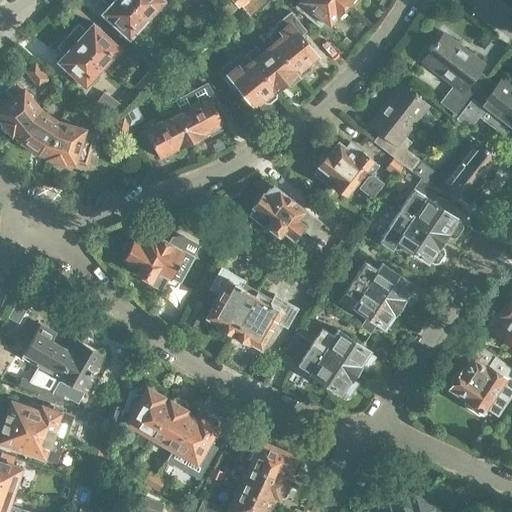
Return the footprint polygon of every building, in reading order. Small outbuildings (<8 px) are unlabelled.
[(146,20),(124,0),(101,0),(108,6),(101,13),(129,39),(146,20)] [(124,0),(146,20),(164,0),(163,0),(124,0)] [(295,7),(311,20),(320,28),(325,21),(330,25),(346,6),(338,0),(299,0),(298,1),(299,1),(295,7)] [(272,43),(300,77),(310,69),(310,65),(308,62),(317,55),(300,35),(306,31),(303,27),(291,12),(265,33),(271,42),(272,43)] [(320,28),(311,20),(303,27),(306,31),(311,37),(320,28)] [(77,23),(67,35),(103,68),(120,48),(92,23),(85,30),(77,23)] [(103,68),(67,35),(56,47),(64,53),(57,61),(85,87),(103,68)] [(455,120),(487,79),(478,72),(483,66),(443,35),(423,61),(458,88),(452,96),(460,102),(449,116),(455,120)] [(183,46),(190,53),(200,45),(192,37),(183,46)] [(274,90),(275,90),(284,82),(286,84),(292,84),(300,77),(272,43),(271,42),(261,51),(257,45),(246,54),(274,90)] [(182,61),(190,53),(183,46),(174,53),(182,61)] [(275,90),(274,90),(246,54),(234,63),(235,65),(222,76),(233,90),(237,86),(254,107),(262,101),(264,103),(270,103),(276,97),(276,93),(275,90)] [(38,87),(48,80),(36,62),(26,69),(38,87)] [(487,79),(455,120),(461,125),(472,111),(479,117),(485,109),(511,130),(511,88),(501,80),(496,86),(487,79)] [(12,132),(41,110),(23,89),(22,90),(13,80),(3,88),(11,99),(0,108),(0,116),(3,119),(0,121),(1,122),(0,128),(5,134),(10,134),(12,132)] [(140,82),(136,88),(144,96),(152,88),(147,82),(140,82)] [(62,98),(70,88),(65,83),(56,93),(62,98)] [(207,84),(171,104),(175,112),(192,141),(224,123),(214,104),(217,102),(207,84)] [(412,172),(421,161),(406,149),(411,142),(403,136),(427,106),(400,85),(369,124),(380,133),(373,141),(393,157),(404,166),(412,172)] [(230,104),(236,115),(248,107),(242,96),(230,104)] [(96,108),(110,118),(118,109),(103,98),(96,108)] [(123,116),(127,124),(140,117),(134,106),(123,116)] [(47,156),(58,122),(41,111),(41,110),(12,132),(21,143),(36,153),(47,156)] [(139,131),(137,135),(141,141),(143,142),(145,142),(149,140),(160,159),(192,141),(175,112),(156,122),(153,118),(141,124),(143,128),(139,131)] [(121,142),(132,137),(123,119),(112,125),(121,142)] [(75,162),(85,165),(93,139),(83,135),(84,130),(58,122),(47,156),(48,156),(47,159),(50,159),(52,163),(58,165),(61,163),(64,163),(65,161),(74,164),(75,162)] [(345,147),(338,141),(317,166),(319,168),(314,174),(329,187),(331,184),(347,196),(355,184),(359,187),(358,188),(372,198),(384,183),(373,175),(370,175),(378,164),(349,141),(345,147)] [(468,202),(499,163),(473,142),(449,172),(441,166),(436,172),(421,161),(412,172),(420,179),(421,179),(436,191),(443,182),(468,202)] [(395,177),(404,166),(393,157),(385,169),(395,177)] [(430,200),(436,191),(421,179),(420,179),(413,189),(398,212),(442,241),(446,235),(451,238),(456,237),(462,228),(461,223),(456,219),(457,218),(430,200)] [(323,223),(273,185),(270,188),(269,187),(264,193),(263,192),(251,207),(253,208),(248,215),(262,226),(264,224),(279,236),(282,232),(293,240),(301,229),(311,237),(323,223)] [(442,241),(398,212),(379,241),(392,249),(397,242),(428,262),(428,261),(433,264),(439,263),(445,253),(444,248),(439,245),(442,241)] [(351,247),(358,237),(339,223),(332,232),(341,239),(351,247)] [(184,251),(185,250),(154,234),(146,236),(142,244),(133,239),(131,243),(130,242),(125,243),(121,251),(124,255),(123,258),(138,266),(135,272),(151,280),(149,284),(161,290),(168,279),(170,280),(177,267),(175,267),(177,263),(186,268),(193,256),(184,251)] [(212,269),(225,246),(211,239),(198,261),(212,269)] [(351,247),(341,239),(331,254),(342,261),(351,247)] [(383,259),(388,251),(376,243),(371,251),(383,259)] [(298,275),(275,261),(265,279),(276,285),(280,278),(292,285),(298,275)] [(364,261),(354,277),(399,306),(403,300),(410,305),(419,291),(412,286),(414,284),(381,263),(377,269),(364,261)] [(228,341),(254,296),(240,288),(243,282),(241,278),(220,266),(207,289),(217,295),(204,317),(217,324),(212,332),(228,341)] [(395,312),(399,306),(354,277),(344,292),(338,302),(350,311),(353,307),(367,316),(360,326),(370,333),(377,323),(384,328),(386,326),(391,328),(399,316),(395,312)] [(316,299),(324,288),(313,282),(306,293),(316,299)] [(299,302),(277,289),(271,299),(256,291),(254,296),(228,341),(243,350),(248,342),(260,348),(282,310),(291,315),(299,302)] [(511,304),(507,301),(497,316),(495,314),(485,327),(511,344),(511,304)] [(49,398),(59,380),(67,366),(64,364),(70,353),(66,350),(51,341),(55,334),(39,325),(24,352),(33,357),(31,361),(49,371),(47,374),(37,394),(49,398)] [(337,329),(337,330),(333,336),(321,328),(311,343),(355,372),(359,366),(366,371),(375,357),(368,352),(370,350),(337,329)] [(290,360),(305,338),(296,332),(281,355),(290,360)] [(87,393),(97,376),(89,372),(100,352),(74,337),(66,350),(70,353),(64,364),(67,366),(59,380),(49,398),(62,403),(65,394),(64,394),(69,383),(87,393)] [(355,372),(311,343),(297,365),(309,372),(309,373),(341,394),(342,392),(349,397),(358,383),(351,378),(355,372)] [(511,391),(511,370),(495,359),(489,368),(472,356),(462,371),(461,370),(460,372),(455,373),(455,372),(449,381),(450,381),(451,386),(449,388),(465,398),(463,402),(464,404),(477,414),(480,413),(485,407),(496,415),(511,391)] [(132,385),(121,418),(127,421),(141,430),(134,443),(144,448),(151,436),(150,435),(169,400),(162,396),(164,392),(163,388),(155,384),(151,385),(141,387),(140,389),(132,385)] [(169,400),(150,435),(151,436),(172,448),(192,414),(184,409),(186,406),(185,402),(176,396),(173,397),(171,401),(169,400)] [(39,409),(11,399),(9,405),(4,406),(1,413),(4,418),(3,421),(52,438),(63,442),(73,415),(41,404),(39,409)] [(121,406),(110,402),(104,417),(116,421),(121,406)] [(201,473),(211,455),(202,449),(215,428),(214,427),(216,424),(215,420),(206,414),(203,415),(200,419),(192,414),(172,448),(168,455),(178,461),(182,454),(195,462),(191,468),(201,473)] [(63,442),(52,438),(3,421),(2,424),(0,424),(0,442),(56,462),(63,442)] [(240,437),(228,431),(219,452),(230,457),(240,437)] [(249,464),(285,480),(289,472),(292,474),(296,472),(300,464),(299,461),(295,459),(296,457),(260,440),(249,464)] [(97,453),(109,457),(111,448),(99,445),(97,453)] [(106,465),(109,457),(97,453),(94,461),(106,465)] [(21,467),(0,459),(0,488),(12,492),(21,467)] [(285,480),(249,464),(238,487),(274,505),(277,497),(280,498),(285,496),(289,488),(288,484),(284,482),(285,480)] [(221,481),(225,472),(212,467),(209,475),(221,481)] [(150,486),(157,476),(150,471),(142,481),(150,486)] [(157,476),(150,486),(157,491),(165,481),(157,476)] [(416,511),(424,499),(408,490),(407,491),(396,485),(389,497),(385,494),(376,509),(381,511),(380,511),(416,511)] [(270,511),(274,505),(238,487),(226,511),(270,511)] [(30,511),(8,504),(12,492),(0,488),(0,511),(30,511)] [(145,496),(139,511),(160,511),(164,503),(145,496)] [(202,499),(197,510),(197,511),(199,511),(220,511),(222,508),(202,499)] [(439,508),(424,499),(416,511),(442,511),(438,509),(439,508)]
